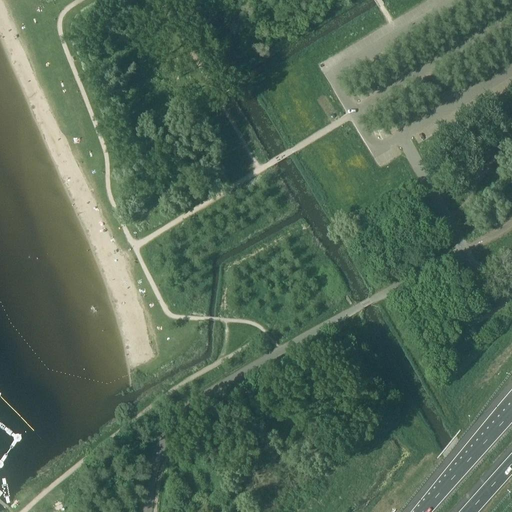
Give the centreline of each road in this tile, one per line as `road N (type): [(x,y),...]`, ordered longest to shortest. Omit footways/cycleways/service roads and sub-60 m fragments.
road 1 (unknown): [(154,511),(162,466),(185,419),(336,327),(336,318)]
road 2 (unknown): [(397,286),(421,316),(455,328),(511,295)]
road 3 (unclassified): [(474,270),(409,149)]
road 4 (motorway): [(511,412),(422,511)]
